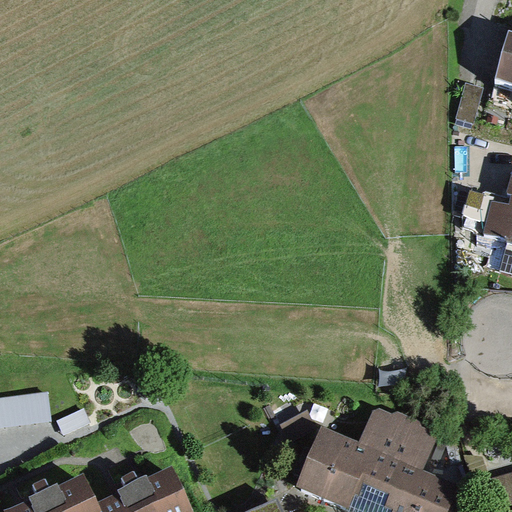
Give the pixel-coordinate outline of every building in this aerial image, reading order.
[(511,41),(507,40),(495,84),(511,87),(511,41)] [(483,87),(467,83),(456,120),(473,124),(483,87)] [(511,173),(505,196),(484,190),(483,193),(471,189),(460,226),(507,240),(498,271),(511,274),(511,173)] [(0,428),(52,424),(49,393),(0,398),(0,428)] [(85,409),(57,422),(64,436),(91,423),(85,409)] [(322,426),(297,486),(348,508),(346,511),(450,511),(462,483),(425,469),(440,427),(399,412),(393,415),(380,409),(373,411),(359,441),(322,426)] [(316,427),(307,411),(281,425),(290,441),(316,427)] [(86,477),(9,511),(194,511),(174,470),(100,504),(86,477)] [(511,474),(496,479),(503,505),(511,502),(511,474)] [(283,511),(277,498),(248,511),(283,511)]
